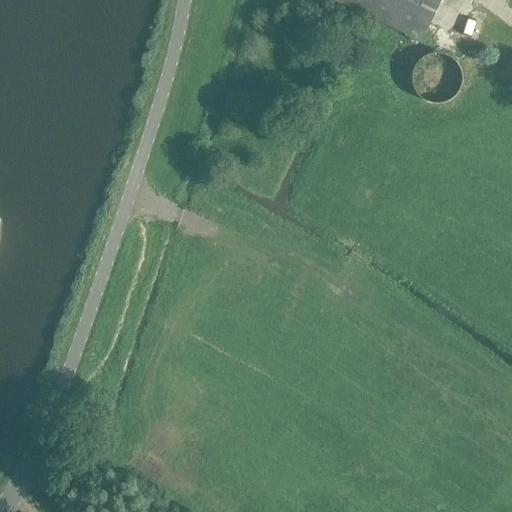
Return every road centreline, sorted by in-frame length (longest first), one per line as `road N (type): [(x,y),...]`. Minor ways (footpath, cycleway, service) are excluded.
road 1 (unclassified): [(3,511),(40,451),(75,358),(171,89),(188,0)]
road 2 (track): [(433,225),(370,250),(340,283),(132,200)]
